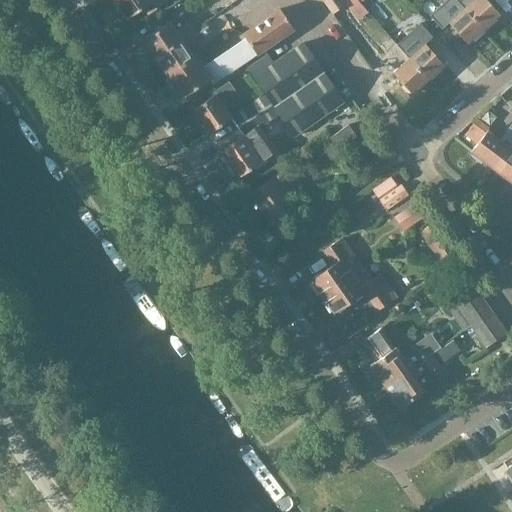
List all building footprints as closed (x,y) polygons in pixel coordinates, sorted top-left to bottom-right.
[(167,2),(166,0),(114,0),(116,3),(113,5),(120,14),(123,12),(128,20),(142,9),(147,16),(167,2)] [(321,0),(330,13),(345,3),(343,0),(321,0)] [(457,0),(446,0),(429,16),(441,29),(448,22),(466,42),(483,27),(463,6),(457,0)] [(457,0),(463,6),(483,27),(498,14),(485,0),(457,0)] [(243,43),(203,71),(208,79),(211,84),(291,28),(278,10),(243,34),(250,44),(246,47),(243,43)] [(142,40),(155,59),(181,41),(180,39),(174,31),(189,21),(182,12),(168,22),(142,40)] [(181,41),(155,59),(167,76),(193,58),(185,47),(199,38),(200,39),(210,31),(204,22),(180,39),(181,41)] [(410,32),(396,45),(406,57),(426,78),(442,63),(422,42),(430,35),(419,24),(412,31),(410,32)] [(273,64),(253,77),(294,135),(342,101),(302,43),(273,64)] [(380,60),(374,65),(386,78),(392,73),(410,93),(426,78),(406,57),(396,45),(389,51),(380,60)] [(267,55),(247,69),(253,77),(273,64),(267,55)] [(193,58),(167,76),(182,98),(208,79),(203,71),(193,58)] [(231,118),(230,117),(221,104),(236,93),(229,83),(212,94),(214,96),(192,111),(208,134),(230,119),(231,118)] [(231,118),(230,119),(243,137),(221,152),(239,178),(277,152),(260,129),(278,115),(263,93),(230,117),(231,118)] [(471,152),(495,171),(511,148),(511,109),(510,111),(511,113),(511,124),(511,125),(499,142),(486,132),(471,152)] [(328,137),(336,149),(355,136),(347,124),(328,137)] [(511,148),(495,171),(511,183),(511,148)] [(381,151),(373,157),(378,164),(386,157),(381,151)] [(298,157),(280,169),(288,181),(306,168),(298,157)] [(250,194),(271,225),(293,209),(284,196),(292,190),(280,173),(250,194)] [(389,180),(372,192),(385,211),(406,196),(399,186),(395,189),(389,180)] [(399,212),(409,227),(428,214),(418,199),(399,212)] [(310,279),(322,297),(363,269),(350,252),(341,238),(323,250),(332,263),(310,279)] [(432,248),(444,264),(455,257),(443,240),(432,248)] [(363,269),(322,297),(333,312),(363,291),(377,311),(397,298),(380,273),(371,280),(363,269)] [(462,315),(483,301),(475,290),(455,304),(462,315)] [(470,326),(490,312),(483,301),(462,315),(470,326)] [(498,323),(490,312),(470,326),(478,337),(498,323)] [(506,334),(498,323),(478,337),(485,348),(506,334)] [(380,328),(361,341),(375,362),(369,366),(384,388),(431,355),(439,349),(430,335),(410,349),(412,352),(401,359),(394,349),(380,328)] [(431,355),(384,388),(398,408),(423,391),(435,382),(430,374),(439,367),(431,355)] [(511,456),(503,462),(507,469),(504,471),(511,483),(511,456)]
